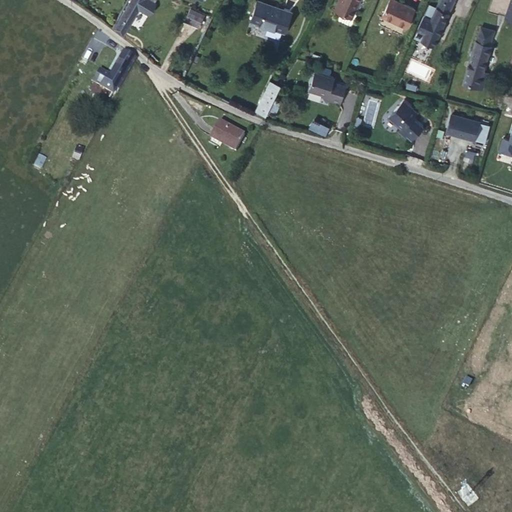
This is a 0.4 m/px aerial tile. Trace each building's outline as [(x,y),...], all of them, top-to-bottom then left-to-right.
[(115,25),(113,28),(123,36),(139,9),(148,15),(155,3),(150,0),(130,0),(115,25)] [(292,11),(260,0),(257,0),(251,20),(285,32),(292,11)] [(352,17),(359,0),(338,0),(334,9),(352,17)] [(406,27),(415,8),(396,0),(389,0),(382,16),(406,27)] [(439,0),(431,18),(424,15),(418,29),(425,32),(421,40),(434,45),(454,0),(439,0)] [(199,27),(205,14),(191,8),(185,21),(199,27)] [(483,71),(491,45),(489,45),(494,30),(481,26),(476,41),(463,83),(477,88),(483,71)] [(425,32),(418,29),(414,36),(421,40),(425,32)] [(92,81),(112,93),(115,88),(132,57),(133,57),(123,51),(108,77),(98,71),(92,81)] [(135,59),(132,57),(115,88),(118,89),(135,59)] [(334,77),(316,71),(310,90),(328,95),(326,99),(340,103),(345,85),(333,81),(334,77)] [(483,71),(477,88),(482,89),(488,72),(483,71)] [(269,84),(257,110),(266,114),(268,111),(274,99),(279,88),(269,84)] [(404,98),(388,117),(402,129),(401,131),(412,140),(424,125),(413,116),(417,112),(411,108),(413,105),(404,98)] [(280,102),(274,99),(268,111),(275,114),(280,102)] [(480,121),(451,112),(446,131),(475,139),(480,121)] [(311,117),(307,126),(324,133),(328,124),(311,117)] [(236,152),(245,134),(219,120),(210,137),(236,152)] [(511,130),(510,139),(504,137),(499,150),(511,154),(511,130)] [(76,160),(83,148),(77,145),(70,157),(76,160)]
